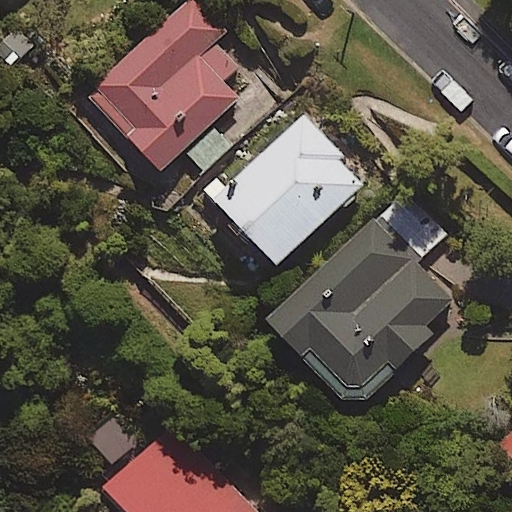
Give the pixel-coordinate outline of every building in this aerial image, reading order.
[(241,70),(184,14),(93,107),(171,184),(193,161),(212,179),(238,151),(219,132),(245,106),(225,86),(241,70)] [(379,190),(310,119),(232,195),(221,184),(208,197),(288,279),(379,190)] [(358,414),(375,418),(468,316),(417,270),(445,239),(401,198),(274,336),(358,414)] [(511,430),(497,445),(511,459),(511,430)] [(123,511),(251,511),(187,448),(123,511)]
